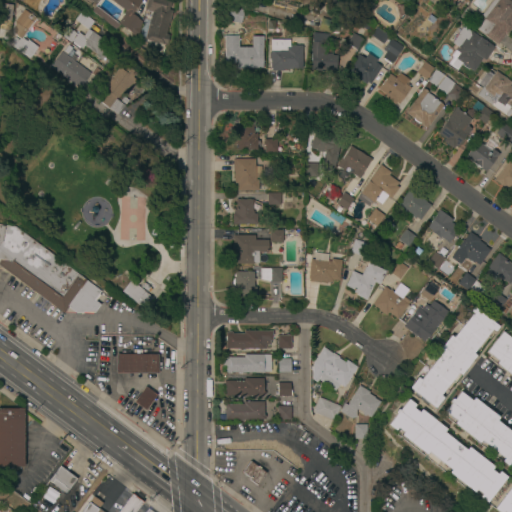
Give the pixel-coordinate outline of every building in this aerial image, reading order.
[(140,0),(140,1),(130,14),(140,22),(137,35),(134,38),(129,34),(130,33),(118,24),(114,29),(90,11),(94,6),(116,23),(123,14),(121,13),(123,11),(109,0),(140,0)] [(165,46),(144,41),(151,13),(144,11),(147,0),(170,0),(168,10),(171,11),(165,35),(168,36),(165,46)] [(507,0),(511,3),(511,26),(497,45),(477,29),(485,19),(482,16),(494,0),(507,0)] [(10,21),(0,20),(0,9),(1,4),(12,6),(10,21)] [(239,24),(225,20),(229,6),(243,10),(239,24)] [(25,41),(27,39),(37,47),(29,58),(9,43),(14,37),(18,40),(19,39),(12,34),(14,21),(23,9),(35,19),(21,38),(25,41)] [(85,16),(86,15),(93,21),(86,30),(79,25),(80,24),(74,19),(80,12),(85,16)] [(335,31),(331,30),(331,32),(329,32),(329,33),(317,30),(320,18),(334,21),(333,23),(337,24),(335,31)] [(485,60),(484,59),(483,60),(481,59),(472,72),(467,68),(454,59),(458,53),(455,50),(457,47),(451,43),(457,34),(457,33),(462,26),(492,47),(492,48),(493,48),(485,60)] [(76,34),(77,32),(82,36),(87,29),(111,46),(100,61),(97,58),(98,57),(83,46),(81,49),(79,47),(78,48),(71,43),(72,43),(71,42),(70,43),(61,37),(67,28),(76,34)] [(376,28),(387,36),(381,44),(370,36),(376,28)] [(330,43),(326,43),(324,55),(338,56),(336,73),(310,71),(313,32),(331,34),(330,43)] [(57,42),(52,38),(55,34),(60,38),(57,42)] [(357,51),(347,45),(353,34),(364,40),(357,51)] [(251,47),(251,36),(262,36),(262,48),(261,48),(261,68),(236,68),(236,63),(224,63),(224,48),(223,48),(223,36),(238,36),(238,47),(251,47)] [(391,65),(383,59),(387,53),(383,50),(391,38),(403,47),(391,65)] [(302,69),(283,69),(283,72),(271,72),(271,59),(269,59),(269,55),(270,55),(270,40),(288,41),(288,46),(303,46),(302,69)] [(89,73),(96,64),(102,69),(93,81),(87,76),(77,89),(48,67),(60,52),(79,66),(89,73)] [(378,60),(376,63),(381,66),(370,84),(349,72),(358,56),(365,60),(368,55),(378,60)] [(425,79),(417,73),(424,63),(433,69),(425,79)] [(135,73),(132,78),(137,81),(125,97),(121,94),(116,100),(124,107),(117,116),(95,100),(119,68),(124,71),(127,67),(135,73)] [(436,87),(428,81),(436,70),(444,76),(436,87)] [(511,87),(511,110),(506,117),(475,95),(481,87),(482,88),(494,71),(510,83),(508,85),(511,87)] [(409,81),(405,85),(409,88),(397,104),(395,102),(393,105),(383,97),(385,95),(377,89),(388,74),(394,78),(398,73),(409,81)] [(455,102),(437,89),(445,77),(463,90),(455,102)] [(426,128),(406,112),(424,90),(444,106),(426,128)] [(124,105),(120,102),(123,97),(128,101),(124,105)] [(484,124),(474,117),(477,113),(470,108),(476,101),(492,113),(484,124)] [(456,148),(454,146),(452,149),(442,141),(444,139),(436,133),(455,108),(470,120),(466,126),(470,129),(456,148)] [(281,115),(298,116),(298,141),(280,142),(281,115)] [(511,146),(495,134),(503,123),(511,129),(511,146)] [(252,134),(254,134),(256,132),(256,150),(235,150),(235,141),(232,141),(232,133),(236,133),(236,126),(252,126),(252,134)] [(333,169),(321,166),(324,153),(311,150),(315,132),(341,139),(333,169)] [(493,150),(499,155),(486,173),(466,159),(478,142),(483,146),(488,139),(496,145),(493,150)] [(277,153),(264,153),(264,140),(277,141),(277,153)] [(280,151),(280,143),(291,143),(291,151),(280,151)] [(365,156),(366,156),(370,159),(360,174),(361,175),(358,179),(350,174),(352,171),(346,167),(343,171),(335,166),(339,160),(340,160),(349,146),(365,156)] [(254,180),(259,180),(259,192),(237,192),(237,191),(237,185),(234,185),(234,172),(233,172),(233,161),(234,161),(234,160),(255,160),(254,167),(260,167),(260,178),(254,177),(254,180)] [(511,191),(505,186),(503,188),(495,181),(509,163),(511,165),(511,191)] [(316,178),(304,178),(305,164),(316,164),(316,178)] [(389,200),(385,197),(380,204),(373,200),(371,203),(370,202),(367,206),(356,198),(379,165),(389,172),(387,175),(397,182),(394,186),(397,188),(389,200)] [(110,188),(104,183),(108,179),(113,183),(110,188)] [(417,224),(395,207),(410,187),(421,196),(420,198),(430,206),(417,224)] [(280,206),(266,206),(267,193),(280,194),(280,206)] [(345,211),(337,205),(344,194),(353,200),(345,211)] [(257,225),(233,225),(233,214),(234,214),(234,201),(253,201),(253,215),(257,215),(257,225)] [(376,226),(366,220),(374,209),(383,216),(376,226)] [(340,225),(327,217),(331,211),(344,219),(340,225)] [(448,243),(440,238),(439,238),(426,229),(438,211),(451,220),(449,223),(453,226),(451,230),(455,232),(448,243)] [(100,291),(97,294),(99,295),(94,301),(99,305),(93,313),(82,312),(82,313),(74,313),(67,307),(63,313),(0,266),(0,224),(14,227),(100,291)] [(282,242),(270,242),(270,230),(282,231),(282,242)] [(407,248),(398,240),(405,231),(415,238),(407,248)] [(477,267),(455,252),(469,233),(479,240),(478,242),(489,251),(477,267)] [(267,254),(258,254),(258,264),(236,264),(236,253),(233,253),(233,235),(254,236),(254,241),(268,241),(267,254)] [(361,257),(349,252),(353,240),(365,244),(361,257)] [(398,251),(393,248),(397,242),(402,246),(398,251)] [(436,269),(427,263),(434,253),(443,260),(436,269)] [(494,284),(483,275),(499,254),(506,260),(505,261),(511,265),(511,281),(509,286),(499,278),(494,284)] [(338,282),(332,281),(332,283),(320,282),(320,284),(309,282),(311,260),(330,262),(331,258),(340,259),(338,282)] [(398,279),(388,272),(397,261),(406,268),(398,279)] [(444,261),(454,268),(446,278),(437,270),(444,261)] [(384,271),(377,285),(373,283),(365,300),(355,295),(356,294),(352,292),(353,290),(344,286),(351,271),(354,273),(358,264),(365,267),(367,263),(384,271)] [(279,294),(268,294),(268,281),(258,281),(258,268),(279,269),(279,294)] [(138,284),(134,280),(141,272),(145,276),(138,284)] [(253,288),(256,289),(255,298),(232,297),(232,286),(234,287),(234,272),(253,273),(253,288)] [(467,291),(457,284),(465,273),(475,280),(467,291)] [(143,309),(121,292),(130,281),(152,298),(143,309)] [(429,302),(419,294),(427,284),(428,285),(431,281),(439,286),(436,291),(437,291),(429,302)] [(478,299),(469,292),(476,282),(485,289),(478,299)] [(402,297),(408,301),(407,303),(407,304),(396,319),(387,312),(385,315),(384,314),(383,315),(376,310),(377,309),(371,305),(384,287),(389,291),(390,290),(392,292),(399,283),(408,290),(402,297)] [(497,312),(486,304),(495,293),(505,301),(497,312)] [(493,335),(489,332),(472,354),(475,356),(460,375),(457,373),(439,396),(442,398),(433,409),(428,404),(426,406),(413,396),(415,394),(409,389),(417,378),(418,379),(451,337),(453,339),(468,319),(465,317),(473,307),(499,327),(493,335)] [(441,319),(433,330),(431,329),(423,342),(402,327),(412,313),(416,311),(420,315),(423,311),(426,308),(441,319)] [(272,344),(264,343),(264,350),(225,348),(225,333),(244,334),(244,331),(272,332),(272,344)] [(511,340),(511,377),(496,365),(498,362),(487,353),(502,333),(511,340)] [(277,349),(277,336),(290,336),(290,349),(277,349)] [(344,363),(346,361),(356,368),(344,387),(338,383),(334,390),(318,380),(317,383),(311,379),(312,364),(322,348),(339,358),(338,359),(344,363)] [(139,355),(157,355),(157,374),(115,373),(115,354),(130,354),(130,349),(139,349),(139,355)] [(270,373),(225,373),(225,368),(222,368),(222,357),(243,357),(243,356),(270,356),(270,373)] [(289,373),(276,372),(277,359),(290,359),(289,373)] [(263,396),(226,396),(226,381),(244,381),(244,379),(263,379),(263,396)] [(277,397),(276,383),(289,383),(289,397),(277,397)] [(369,417),(365,415),(363,416),(360,414),(361,413),(356,409),(355,411),(355,417),(351,418),(350,419),(339,412),(343,403),(346,405),(358,386),(368,392),(367,394),(373,397),(373,398),(379,402),(369,417)] [(145,411),(134,402),(145,387),(156,396),(145,411)] [(471,402),(474,399),(498,419),(496,422),(511,434),(511,472),(500,463),(503,459),(481,441),(478,444),(454,425),(456,422),(444,413),(451,405),(448,404),(452,400),(453,401),(459,393),(471,402)] [(334,422),(313,413),(318,400),(339,408),(334,422)] [(418,414),(421,410),(445,430),(443,433),(465,451),(468,448),(492,468),(490,471),(495,476),(498,472),(505,477),(485,503),(478,497),(480,495),(475,491),(472,494),(447,474),(450,470),(427,452),(425,455),(400,435),(403,432),(397,428),(394,431),(388,426),(396,415),(394,413),(397,410),(399,411),(408,400),(414,405),(411,408),(418,414)] [(263,421),(225,420),(225,404),(243,405),(243,403),(263,403),(263,421)] [(277,421),(276,407),(290,406),(290,421),(277,421)] [(22,468),(0,468),(0,409),(23,410),(22,468)] [(366,440),(354,440),(354,424),(366,424),(366,440)] [(256,486),(248,480),(249,478),(248,477),(246,479),(241,476),(243,474),(241,472),(249,461),(265,473),(256,486)] [(64,493),(62,492),(50,483),(47,481),(58,466),(75,479),(64,493)] [(511,511),(494,511),(492,510),(511,485),(511,511)] [(129,494),(116,511),(102,511),(88,501),(79,511),(132,511),(140,502),(129,494)]
